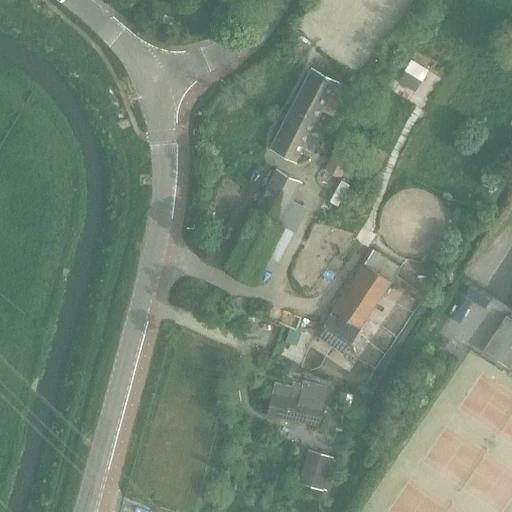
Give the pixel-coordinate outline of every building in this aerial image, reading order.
[(410,59),(403,70),(419,79),(426,68),(410,59)] [(293,159),(298,150),(300,147),(310,152),(317,137),(307,132),(319,109),(330,114),(339,96),(349,101),(354,91),(333,81),(310,69),(270,147),(293,159)] [(324,166),(344,175),(352,157),(331,148),(324,166)] [(262,253),(276,261),(278,262),(294,231),(291,230),(303,206),(291,200),(300,182),(274,169),(224,264),(249,277),(262,253)] [(341,352),(357,328),(389,281),(398,268),(371,249),(331,310),(332,310),(314,334),(341,352)] [(511,319),(506,315),(483,350),(509,367),(511,363),(511,319)] [(302,383),(301,384),(292,382),(291,387),(273,383),(266,414),(318,426),(327,388),(302,383)] [(305,450),(296,481),(322,488),(325,477),(331,457),(305,450)]
